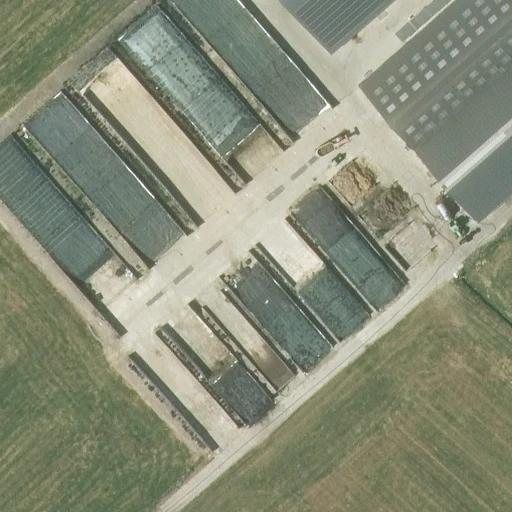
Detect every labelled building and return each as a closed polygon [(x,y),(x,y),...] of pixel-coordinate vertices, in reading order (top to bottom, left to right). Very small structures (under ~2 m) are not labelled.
[(211,31),(236,22),(231,10),(222,13),(217,0),(177,0),(188,30),(208,23),(211,31)] [(287,0),(329,46),(383,0),(287,0)] [(511,0),(457,0),(362,84),(429,161),(511,87),(511,0)] [(89,83),(90,92),(109,90),(108,80),(89,83)] [(511,194),(511,87),(429,161),(482,221),(511,194)] [(114,178),(119,174),(55,93),(15,125),(87,216),(122,188),(114,178)] [(171,160),(185,186),(205,175),(190,150),(171,160)] [(306,231),(275,257),(310,300),(341,274),(306,231)]
